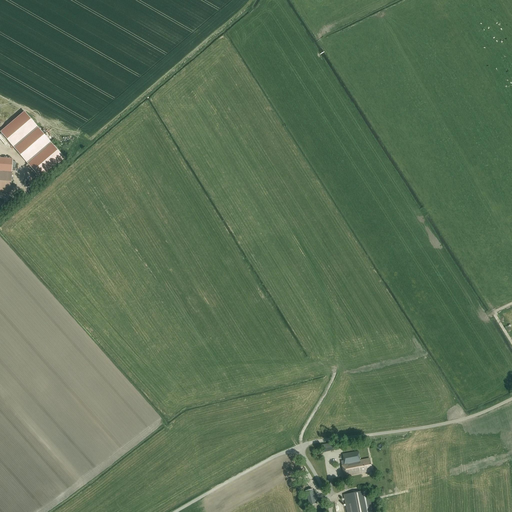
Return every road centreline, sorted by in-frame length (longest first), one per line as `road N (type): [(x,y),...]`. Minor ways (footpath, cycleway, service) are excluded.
road 1 (unclassified): [(298,447),(428,428),(511,399)]
road 2 (unclassified): [(176,511),(298,447)]
